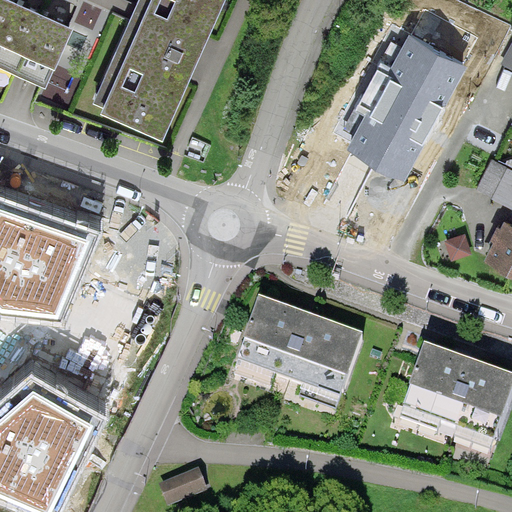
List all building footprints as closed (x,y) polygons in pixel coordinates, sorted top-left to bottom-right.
[(0,0),(0,56),(45,77),(74,14),(46,1),(43,0),(0,0)] [(53,0),(81,10),(84,0),(53,0)] [(136,0),(93,97),(163,127),(196,52),(219,0),(136,0)] [(450,53),(404,30),(352,135),(398,157),(412,130),(407,127),(425,91),(430,93),(450,53)] [(319,140),(306,167),(383,206),(397,179),(319,140)] [(511,172),(488,161),(476,188),(511,204),(511,172)] [(0,305),(62,312),(101,222),(0,186),(0,305)] [(511,225),(500,220),(484,255),(511,268),(511,225)] [(461,235),(443,240),(449,259),(466,254),(461,235)] [(258,301),(238,363),(338,397),(359,335),(258,301)] [(511,381),(424,350),(404,406),(492,437),(511,382),(511,381)] [(0,491),(53,511),(55,511),(109,404),(32,360),(0,388),(0,491)] [(199,472),(163,486),(170,504),(206,490),(199,472)]
